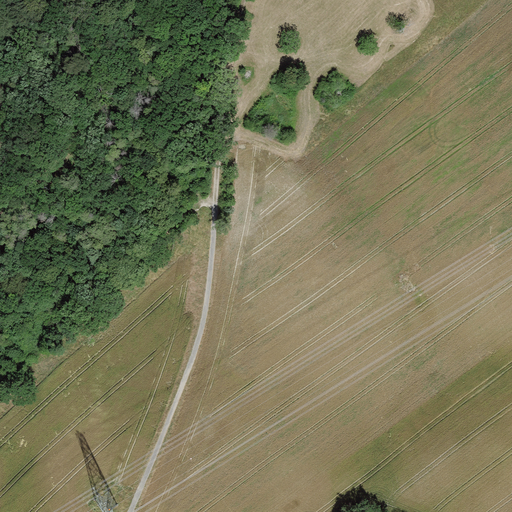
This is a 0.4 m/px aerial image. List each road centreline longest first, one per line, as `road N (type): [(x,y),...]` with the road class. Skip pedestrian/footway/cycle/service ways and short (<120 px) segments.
road 1 (track): [(213,199),(199,339),(131,511)]
road 2 (track): [(251,0),(220,109),(213,199)]
